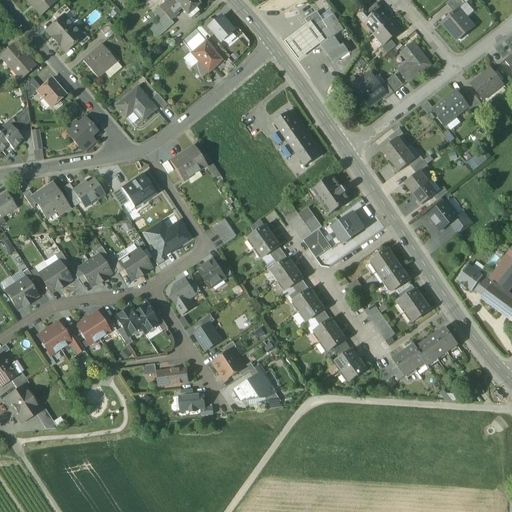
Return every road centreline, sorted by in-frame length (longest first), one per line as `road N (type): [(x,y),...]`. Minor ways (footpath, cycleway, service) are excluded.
road 1 (track): [(231,511),(311,397),(511,411)]
road 2 (residential): [(0,0),(113,133),(122,155)]
road 3 (secondary): [(509,378),(397,227)]
road 4 (residential): [(147,288),(208,249),(146,153)]
road 5 (residential): [(273,47),(146,153)]
road 6 (residential): [(0,340),(52,304),(147,288)]
road 7 (residential): [(323,279),(376,357),(427,321)]
road 8 (residential): [(345,149),(456,68)]
road 9 (secondary): [(345,149),(273,47)]
road 10 (residential): [(122,155),(0,174)]
road 11 (residential): [(147,288),(215,390)]
